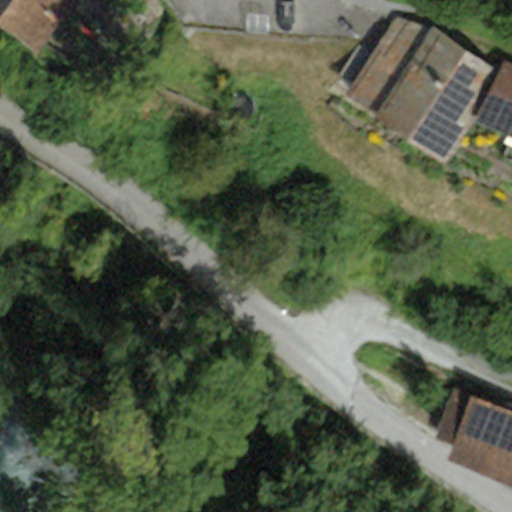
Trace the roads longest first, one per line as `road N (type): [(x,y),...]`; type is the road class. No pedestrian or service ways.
road 1 (unclassified): [(0,126),(511,504)]
road 2 (track): [(511,381),(382,320),(349,321),(312,360)]
